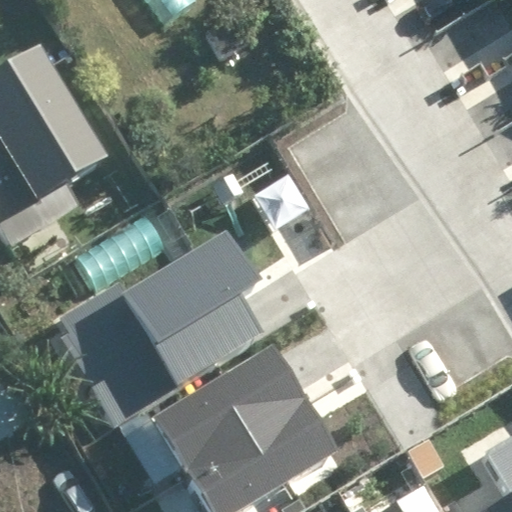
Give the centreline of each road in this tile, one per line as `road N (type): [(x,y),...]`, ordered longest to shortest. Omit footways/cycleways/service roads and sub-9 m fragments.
road 1 (residential): [(389,0),(511,216)]
road 2 (unknown): [(481,162),(363,253)]
